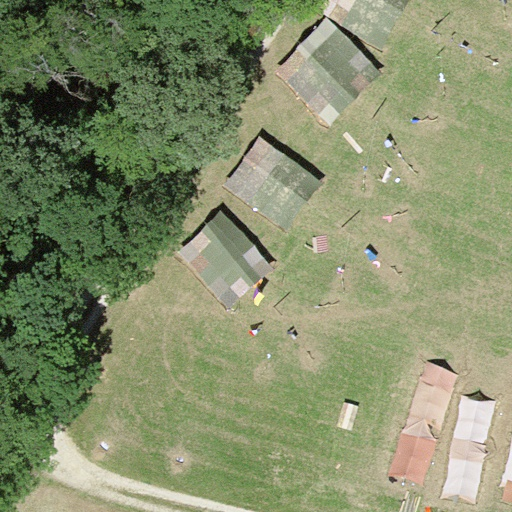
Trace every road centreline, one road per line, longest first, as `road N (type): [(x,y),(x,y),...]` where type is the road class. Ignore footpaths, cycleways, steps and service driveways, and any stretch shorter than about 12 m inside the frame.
road 1 (track): [(291,0),(115,280),(0,489)]
road 2 (track): [(21,458),(78,487),(176,511)]
